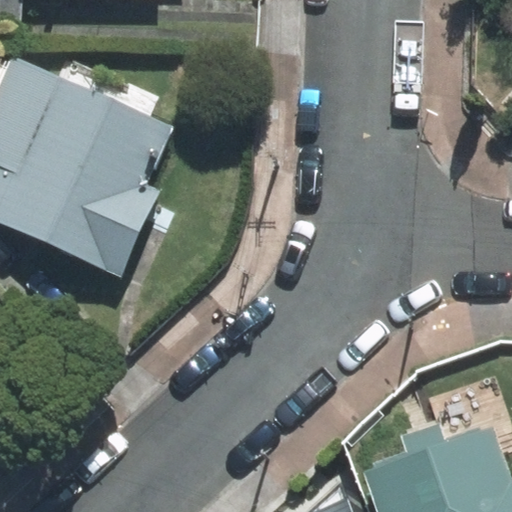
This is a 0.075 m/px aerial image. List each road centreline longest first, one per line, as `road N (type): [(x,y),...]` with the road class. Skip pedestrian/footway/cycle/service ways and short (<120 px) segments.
road 1 (residential): [(107,511),(383,249)]
road 2 (residential): [(383,249),(365,161),(366,0)]
road 3 (residential): [(511,242),(383,249)]
